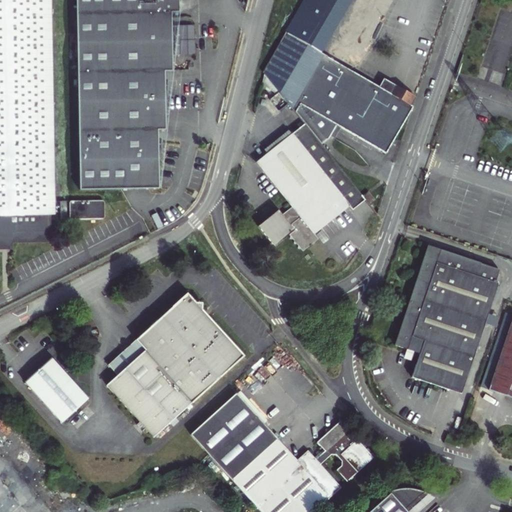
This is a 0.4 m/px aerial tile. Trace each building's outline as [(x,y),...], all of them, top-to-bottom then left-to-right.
[(49,215),(54,215),(54,204),(51,0),(0,0),(0,242),(9,242),(49,242),(49,215)] [(75,0),(79,191),(121,190),(167,190),(164,134),(173,134),(171,76),(179,76),(176,17),(184,17),(183,0),(75,0)] [(271,76),(295,105),(341,54),(370,0),(314,0),(297,31),(271,76)] [(414,94),(341,54),(295,105),(304,116),(314,101),(388,142),(414,94)] [(293,134),(268,154),(256,163),(292,208),(281,216),(278,212),(259,227),(274,247),(288,235),(290,237),(290,240),(292,240),(294,242),(294,244),(296,245),(298,247),(298,249),(300,249),(303,253),(318,240),(314,234),(350,206),(362,196),(305,125),(293,134)] [(265,150),(268,154),(293,134),(289,130),(265,150)] [(362,196),(350,206),(353,210),(365,200),(362,196)] [(72,220),(103,219),(104,219),(104,218),(104,203),(102,202),(71,202),(69,204),(69,218),(70,219),(70,220),(71,220),(72,220)] [(429,248),(395,345),(420,354),(412,378),(461,394),(509,273),(429,248)] [(109,356),(165,418),(239,352),(198,307),(198,299),(191,299),(182,289),(133,334),(138,340),(133,345),(128,339),(109,356)] [(128,339),(133,345),(138,340),(133,334),(128,339)] [(511,344),(494,393),(511,398),(511,344)] [(149,432),(165,418),(109,356),(103,362),(112,372),(102,381),(137,419),(134,421),(140,427),(142,425),(149,432)] [(25,383),(62,425),(89,400),(51,359),(25,383)] [(297,461),(280,443),(284,440),(277,433),(274,436),(236,395),(190,436),(259,511),(310,511),(316,507),(318,510),(342,489),(321,465),(332,456),(336,456),(342,463),(342,467),(338,471),(349,483),(375,459),(374,458),(375,457),(373,455),(372,456),(370,454),(371,453),(369,451),(368,452),(366,449),(367,448),(365,446),(363,447),(361,444),(362,443),(360,441),(359,442),(341,422),(318,443),(324,450),(315,459),(308,451),(297,461)] [(432,511),(438,507),(427,497),(419,493),(406,491),(398,491),(385,494),(377,497),(368,505),(371,508),(366,511),(432,511)]
